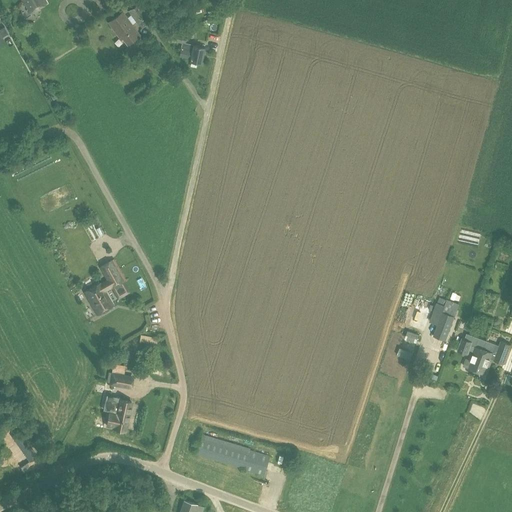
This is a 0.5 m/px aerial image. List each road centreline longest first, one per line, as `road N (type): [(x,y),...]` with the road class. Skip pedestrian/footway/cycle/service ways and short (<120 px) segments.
road 1 (track): [(232,0),(166,304),(184,387),(160,471)]
road 2 (unclassified): [(0,506),(109,456),(266,511)]
road 3 (track): [(166,304),(75,139),(0,140)]
